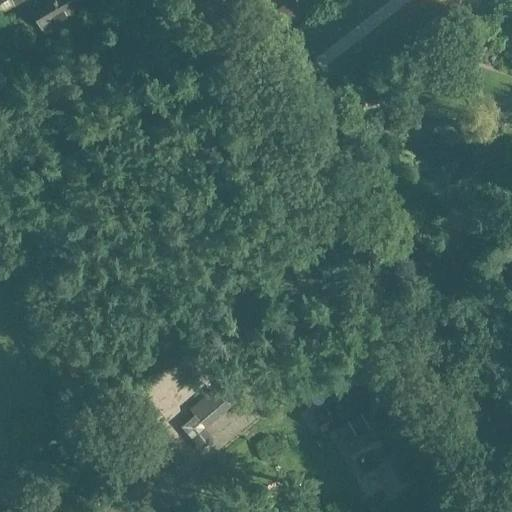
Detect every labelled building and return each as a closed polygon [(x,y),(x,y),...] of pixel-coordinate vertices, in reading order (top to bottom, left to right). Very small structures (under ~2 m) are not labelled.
[(0,0),(0,4),(6,0),(13,0),(34,34),(81,6),(77,0),(0,0)] [(421,16),(413,40),(421,43),(421,44),(425,45),(425,44),(437,48),(445,24),(421,16)] [(390,24),(373,37),(381,47),(398,34),(390,24)] [(258,401),(238,377),(220,393),(215,387),(189,409),(194,414),(181,426),(201,449),(214,437),(206,428),(231,406),(239,416),(258,401)] [(372,429),(370,430),(360,413),(369,408),(358,389),(315,413),(325,432),(348,420),(358,437),(344,445),(361,474),(377,465),(392,492),(414,479),(398,449),(383,458),(377,447),(381,445),(372,429)] [(381,496),(367,507),(371,511),(377,511),(387,504),(381,496)]
